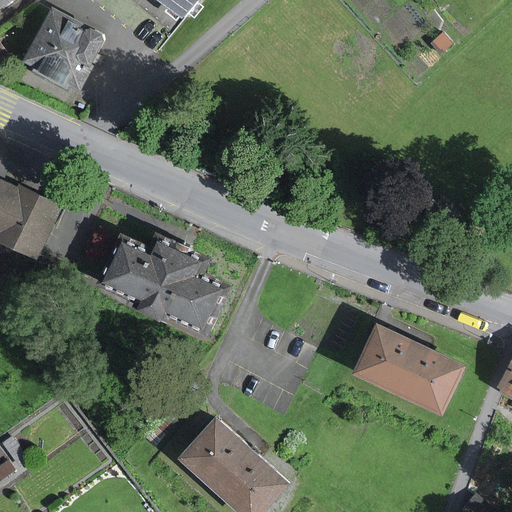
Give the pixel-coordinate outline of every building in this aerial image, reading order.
[(0,0),(0,10),(14,0),(0,0)] [(166,0),(187,16),(199,0),(166,0)] [(112,41),(54,12),(26,66),(84,95),(112,41)] [(0,239),(41,258),(66,202),(25,184),(23,189),(0,178),(0,239)] [(204,279),(212,262),(165,241),(158,256),(130,243),(113,281),(149,297),(145,308),(174,320),(178,311),(214,327),(230,290),(204,279)] [(380,325),(359,371),(445,411),(466,364),(380,325)] [(511,372),(503,387),(511,391),(511,372)] [(269,511),(293,486),(221,420),(186,459),(243,511),(269,511)] [(0,440),(0,476),(17,464),(0,440)]
